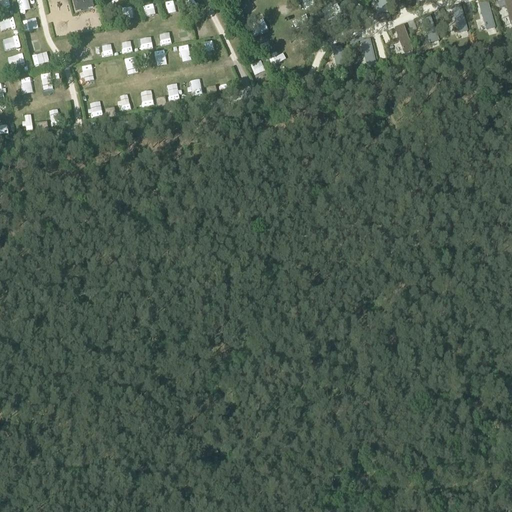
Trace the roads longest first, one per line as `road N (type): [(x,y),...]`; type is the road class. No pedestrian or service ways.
road 1 (track): [(50,44),(214,15)]
road 2 (track): [(39,0),(87,130)]
